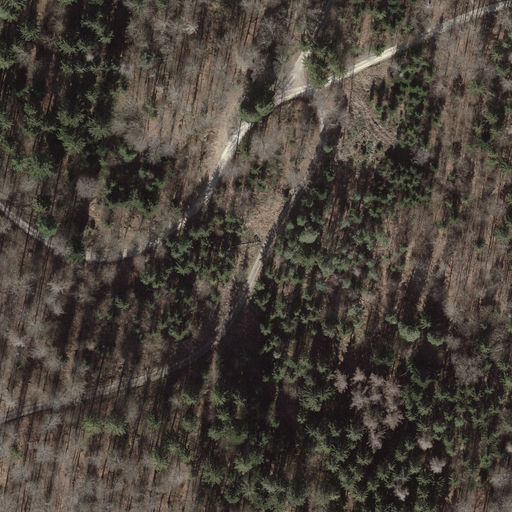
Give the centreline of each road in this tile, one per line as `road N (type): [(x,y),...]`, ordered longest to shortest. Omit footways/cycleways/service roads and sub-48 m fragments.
road 1 (track): [(0,203),(65,250),(88,256),(140,248),(187,214),(234,139),(282,95),(308,93),(382,53),(511,1)]
road 2 (track): [(308,93),(324,118),(321,150),(216,338),(162,371),(0,420)]
